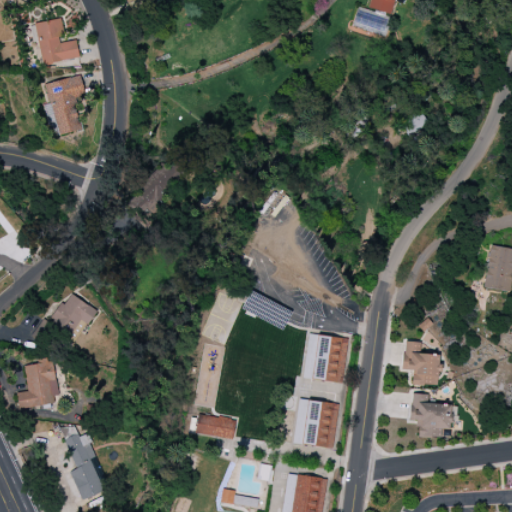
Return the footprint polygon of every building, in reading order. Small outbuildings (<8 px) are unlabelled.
[(372,0),(370,9),(391,15),(394,0),(372,0)] [(40,64),(78,59),(75,39),(63,41),(61,20),(35,23),(40,64)] [(44,84),(49,104),(43,105),(45,116),(53,114),(58,136),(80,130),(73,99),(84,96),(79,75),(44,84)] [(483,288),(508,292),(511,269),(511,249),(490,245),(483,288)] [(74,343),(96,312),(69,293),(47,324),(74,343)] [(302,379),(341,384),(347,340),(308,334),(302,379)] [(437,386),(438,355),(418,355),(419,342),(403,342),(402,370),(412,370),(412,385),(437,386)] [(24,366),(27,392),(16,393),(18,409),(52,405),(51,396),(56,396),(52,358),(36,360),(36,364),(24,366)] [(440,438),(440,429),(450,430),(450,405),(428,404),(428,395),(410,394),(409,421),(417,421),(417,438),(440,438)] [(332,449),(338,405),(298,399),(292,443),(332,449)] [(234,420),(197,414),(194,434),(231,439),(234,420)] [(59,430),(75,469),(69,471),(81,501),(107,490),(85,435),(78,437),(73,425),(59,430)] [(280,511),(320,511),(326,480),(286,474),(280,511)] [(232,505),(233,491),(220,490),(219,503),(232,505)] [(232,506),(256,508),(257,498),(233,496),(232,506)]
